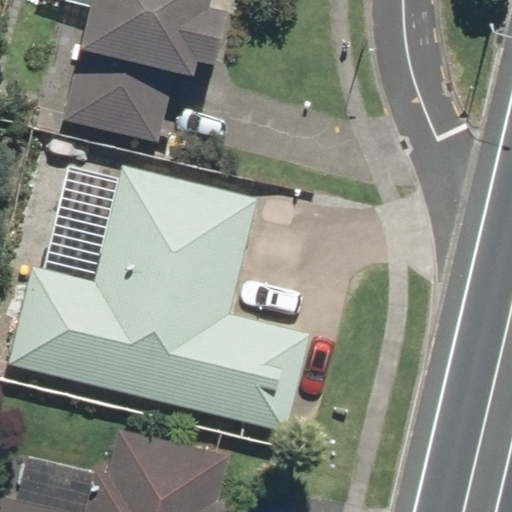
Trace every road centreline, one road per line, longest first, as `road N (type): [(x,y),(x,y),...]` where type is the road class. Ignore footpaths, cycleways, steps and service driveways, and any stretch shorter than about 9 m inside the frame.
road 1 (residential): [(511,232),(443,136),(413,76),(405,0)]
road 2 (secondary): [(511,393),(484,511)]
